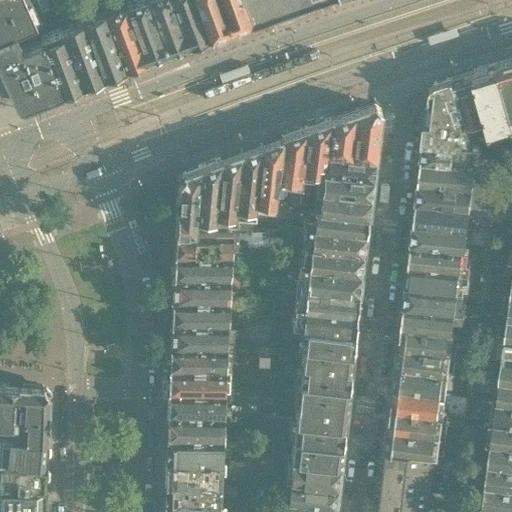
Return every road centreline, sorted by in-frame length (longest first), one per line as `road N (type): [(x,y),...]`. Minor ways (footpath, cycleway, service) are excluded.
road 1 (residential): [(355,511),(407,60)]
road 2 (tertiary): [(404,0),(74,115)]
road 3 (tertiary): [(95,168),(407,60)]
road 4 (residential): [(137,351),(126,265),(95,168)]
road 5 (residential): [(26,198),(74,316),(74,352)]
road 6 (residential): [(136,511),(137,351)]
road 7 (residential): [(74,352),(72,511)]
